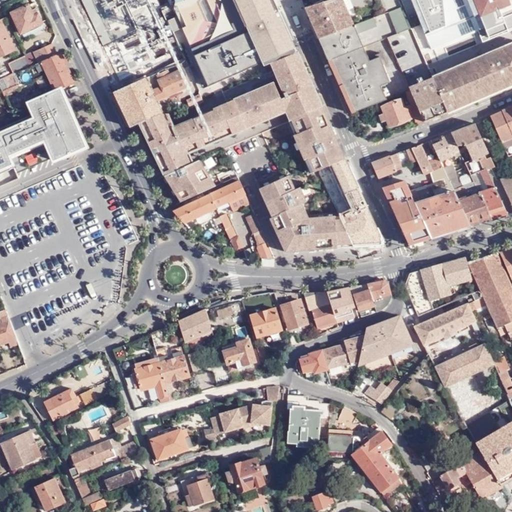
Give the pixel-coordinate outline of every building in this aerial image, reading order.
[(72,0),(92,42),(161,9),(157,0),(72,0)] [(297,50),(274,0),(168,0),(177,18),(168,23),(173,34),(183,29),(209,88),(297,50)] [(329,0),(306,8),(320,39),(354,26),(344,0),(329,0)] [(387,13),(402,7),(399,0),(379,0),(385,13),(387,13)] [(422,0),(408,0),(414,13),(426,8),(422,0)] [(447,24),(457,49),(511,24),(511,20),(503,0),(447,24)] [(34,2),(9,15),(17,33),(20,31),(21,33),(42,23),(35,8),(33,9),(32,7),(36,6),(34,2)] [(402,7),(387,13),(396,34),(411,28),(402,7)] [(165,19),(162,12),(150,17),(154,24),(165,19)] [(422,23),(411,28),(422,56),(443,47),(435,29),(432,30),(425,13),(419,16),(422,23)] [(320,39),(329,61),(364,48),(358,34),(377,27),(374,18),(354,26),(320,39)] [(0,21),(0,57),(14,51),(0,21)] [(116,43),(110,46),(115,56),(122,53),(124,59),(143,49),(133,30),(114,38),(116,43)] [(109,41),(108,38),(97,43),(100,48),(107,45),(106,42),(109,41)] [(100,48),(97,43),(90,46),(92,51),(100,48)] [(56,55),(51,44),(24,56),(29,67),(56,55)] [(511,44),(433,79),(448,113),(511,85),(511,44)] [(366,55),(364,48),(329,61),(353,113),(387,100),(382,86),(386,85),(381,72),(386,70),(389,69),(381,50),(366,55)] [(275,72),(301,60),(298,52),(271,64),(275,72)] [(56,55),(29,67),(19,71),(25,84),(30,82),(43,76),(48,86),(49,85),(53,93),(74,83),(60,53),(56,55)] [(9,63),(14,74),(19,71),(29,67),(24,56),(9,63)] [(184,114),(188,122),(179,126),(189,150),(197,146),(198,150),(212,144),(210,141),(224,135),(225,138),(287,112),(318,98),(301,60),(275,72),(277,75),(272,77),(270,74),(204,103),(204,104),(184,114)] [(140,124),(144,122),(161,114),(164,115),(158,101),(190,87),(183,69),(170,75),(168,71),(158,75),(160,80),(159,80),(162,87),(153,92),(148,78),(115,93),(132,128),(140,124)] [(386,70),(381,72),(386,85),(391,83),(386,70)] [(410,89),(412,93),(424,122),(448,113),(433,79),(424,83),(422,78),(418,80),(420,85),(410,89)] [(30,82),(25,84),(4,93),(13,111),(29,104),(38,99),(30,82)] [(36,119),(0,134),(0,173),(16,167),(11,157),(46,143),(56,163),(92,148),(64,91),(29,104),(36,119)] [(424,122),(412,93),(407,93),(412,106),(410,107),(409,106),(405,107),(401,100),(383,107),(386,114),(381,116),(383,122),(388,120),(390,127),(415,117),(417,123),(416,126),(424,122)] [(190,109),(204,103),(200,95),(187,101),(190,109)] [(318,98),(287,112),(291,122),(293,121),(322,108),(318,98)] [(511,107),(502,111),(511,134),(511,107)] [(326,169),(345,160),(322,108),(293,121),(299,134),(296,136),(295,137),(298,145),(303,144),(305,148),(301,149),(306,161),(310,159),(316,173),(320,172),(326,169)] [(490,117),(492,122),(511,168),(511,134),(502,111),(490,117)] [(173,124),(168,115),(164,115),(161,114),(144,122),(149,130),(165,123),(173,124)] [(299,134),(293,121),(291,122),(290,122),(296,136),(299,134)] [(149,130),(144,122),(140,124),(144,132),(149,130)] [(162,170),(165,176),(189,165),(185,155),(184,152),(189,150),(179,126),(175,128),(173,124),(165,123),(149,130),(154,140),(149,143),(162,170)] [(473,160),(466,163),(465,163),(471,175),(487,170),(495,168),(475,124),(452,133),(458,147),(465,144),(473,160)] [(149,143),(154,140),(149,130),(144,132),(149,143)] [(431,141),(436,152),(439,158),(441,162),(455,155),(454,153),(460,151),(458,147),(452,133),(431,141)] [(224,135),(210,141),(212,144),(225,138),(224,135)] [(434,173),(444,168),(441,162),(439,158),(428,162),(420,145),(413,148),(419,161),(425,175),(433,172),(434,173)] [(419,161),(413,148),(373,163),(379,179),(397,171),(397,169),(419,161)] [(185,155),(189,165),(193,164),(189,153),(185,155)] [(310,159),(306,161),(313,175),(316,173),(310,159)] [(197,162),(193,164),(189,165),(165,176),(166,177),(181,203),(193,198),(201,194),(212,189),(209,183),(213,182),(203,167),(200,168),(197,162)] [(454,164),(444,169),(455,190),(463,186),(454,164)] [(346,206),(364,198),(350,166),(332,174),(346,206)] [(460,202),(458,199),(455,190),(444,169),(444,168),(434,173),(433,173),(437,183),(410,193),(412,196),(414,200),(432,238),(471,226),(460,202)] [(511,205),(500,180),(495,168),(487,170),(508,214),(511,213),(511,205)] [(320,172),(329,192),(335,189),(326,169),(320,172)] [(487,170),(471,175),(474,182),(492,219),(508,214),(487,170)] [(511,176),(500,180),(511,205),(511,176)] [(283,178),(259,189),(262,194),(265,194),(269,204),(267,205),(272,218),(274,217),(278,227),(275,227),(286,252),(354,247),(340,216),(301,218),(295,204),(298,202),(293,191),(289,193),(283,178)] [(390,203),(395,201),(412,196),(410,193),(405,181),(383,188),(390,203)] [(235,212),(250,205),(240,182),(209,196),(216,210),(231,203),(235,212)] [(463,186),(455,190),(458,199),(470,195),(471,198),(460,202),(471,226),(492,219),(474,182),(463,186)] [(335,189),(329,192),(333,201),(339,198),(335,189)] [(184,224),(216,210),(209,196),(204,198),(201,194),(193,198),(195,202),(173,213),(184,224)] [(395,201),(390,203),(409,245),(432,238),(414,200),(397,206),(395,201)] [(217,226),(223,224),(222,223),(220,218),(214,221),(217,226)] [(259,246),(268,243),(257,219),(248,222),(259,246)] [(229,220),(222,223),(223,224),(238,253),(245,251),(238,238),(239,238),(229,220)] [(263,259),(276,260),(268,243),(259,246),(258,249),(263,259)] [(511,248),(500,253),(511,278),(511,277),(511,248)] [(478,299),(483,297),(486,302),(493,327),(511,319),(511,287),(498,254),(468,264),(480,290),(476,292),(475,293),(478,299)] [(419,317),(442,307),(460,300),(465,297),(462,291),(455,294),(452,286),(471,279),(476,292),(480,290),(468,264),(466,258),(410,274),(406,286),(419,317)] [(359,318),(379,311),(382,310),(385,308),(387,305),(389,303),(392,295),(388,283),(386,281),(351,288),(359,318)] [(83,288),(75,292),(80,301),(87,297),(83,288)] [(300,294),(282,292),(276,294),(281,310),(283,309),(290,330),(309,324),(301,300),(302,300),(300,294)] [(328,293),(337,322),(354,317),(349,298),(336,302),(334,292),(328,293)] [(328,293),(316,294),(304,294),(309,310),(312,309),(317,328),(337,322),(328,293)] [(478,299),(475,293),(465,297),(460,300),(463,306),(467,304),(478,299)] [(250,309),(259,337),(283,330),(272,294),(243,299),(246,310),(250,309)] [(486,302),(483,297),(478,299),(467,304),(471,312),(476,310),(475,307),(486,302)] [(219,304),(213,307),(206,310),(213,331),(215,331),(249,320),(246,310),(243,299),(227,303),(219,304)] [(463,306),(445,314),(422,324),(416,327),(446,387),(495,364),(491,356),(471,312),(467,304),(463,306)] [(419,317),(422,324),(445,314),(442,307),(419,317)] [(0,318),(2,323),(0,323),(0,344),(8,342),(10,346),(18,343),(5,309),(0,311),(0,318)] [(186,343),(213,331),(206,310),(180,321),(186,343)] [(332,349),(322,352),(322,351),(318,352),(318,353),(312,355),(312,358),(302,360),(306,372),(315,370),(316,372),(357,362),(359,366),(369,362),(368,358),(381,353),(382,357),(391,353),(390,350),(403,345),(404,349),(412,345),(400,316),(367,329),(366,333),(344,339),(346,345),(335,348),(334,346),(331,347),(332,349)] [(511,338),(511,319),(493,327),(511,338)] [(165,342),(161,329),(152,333),(155,345),(165,342)] [(250,340),(224,347),(231,372),(247,367),(246,365),(257,362),(250,340)] [(127,360),(124,345),(114,350),(118,363),(127,360)] [(403,345),(390,350),(391,353),(404,349),(403,345)] [(172,388),(171,382),(190,377),(182,347),(173,350),(173,353),(168,354),(166,348),(157,351),(159,358),(170,401),(176,399),(172,388)] [(264,347),(258,349),(262,364),(269,362),(264,347)] [(491,356),(495,364),(499,375),(509,371),(511,369),(511,361),(510,358),(507,349),(491,356)] [(196,353),(189,355),(194,371),(201,369),(196,353)] [(368,358),(369,362),(382,357),(381,353),(368,358)] [(160,396),(162,403),(170,401),(159,358),(135,365),(137,374),(132,376),(135,387),(140,394),(143,393),(144,395),(151,393),(152,398),(160,396)] [(89,377),(83,363),(76,367),(81,380),(89,377)] [(499,375),(507,391),(511,389),(511,378),(509,371),(499,375)] [(210,372),(202,375),(205,387),(214,385),(210,372)] [(190,377),(171,382),(172,388),(192,382),(190,377)] [(388,387),(393,391),(400,381),(395,377),(388,387)] [(111,380),(80,394),(85,405),(116,390),(111,380)] [(485,416),(469,381),(452,388),(467,424),(485,416)] [(367,393),(382,405),(393,391),(388,387),(382,383),(379,389),(373,385),(367,393)] [(210,419),(214,431),(215,436),(244,427),(244,426),(250,424),(261,425),(270,426),(273,402),(278,403),(280,387),(267,389),(268,401),(263,403),(262,406),(253,405),(221,415),(221,416),(210,419)] [(69,390),(45,402),(53,420),(69,412),(68,409),(80,403),(77,397),(73,399),(69,390)] [(319,448),(321,418),(330,419),(331,405),(321,404),(321,402),(308,401),(308,397),(288,395),(287,409),(292,409),(289,443),(298,444),(298,447),(319,448)] [(390,402),(382,412),(391,419),(399,409),(390,402)] [(358,414),(345,408),(338,421),(351,427),(358,414)] [(468,429),(483,454),(502,485),(511,479),(511,426),(504,431),(495,413),(468,429)] [(70,423),(74,432),(92,425),(88,415),(70,423)] [(117,431),(132,424),(130,416),(114,424),(117,431)] [(61,432),(57,423),(49,427),(53,435),(61,432)] [(361,442),(364,446),(353,455),(381,492),(399,479),(381,454),(393,444),(379,427),(377,428),(374,430),(361,442)] [(186,428),(179,430),(154,438),(152,439),(157,455),(155,456),(156,460),(193,448),(186,428)] [(160,434),(153,436),(154,438),(179,430),(179,428),(172,430),(171,428),(159,431),(160,434)] [(211,444),(217,442),(215,436),(214,431),(206,430),(203,431),(206,442),(210,441),(211,444)] [(31,431),(1,443),(12,469),(41,456),(31,431)] [(352,453),(353,455),(364,446),(361,442),(358,437),(351,436),(329,435),(328,451),(352,453)] [(115,451),(119,449),(122,448),(118,437),(73,455),(77,467),(69,471),(72,477),(80,474),(80,472),(92,467),(92,469),(103,464),(102,462),(107,460),(108,461),(117,457),(115,451)] [(122,448),(119,449),(124,461),(142,452),(138,440),(122,448)] [(431,474),(437,470),(443,466),(434,453),(423,460),(431,474)] [(474,506),(504,488),(502,485),(483,454),(447,474),(441,477),(449,489),(450,490),(452,490),(454,489),(462,485),(474,506)] [(256,458),(230,465),(231,470),(226,471),(229,483),(235,481),(238,491),(267,482),(264,474),(267,474),(264,465),(259,466),(256,458)] [(441,477),(447,474),(443,466),(437,470),(441,477)] [(134,467),(104,479),(105,482),(135,471),(134,467)] [(135,471),(105,482),(106,483),(109,492),(138,479),(135,471)] [(208,474),(182,483),(191,506),(215,498),(208,479),(210,478),(208,474)] [(87,475),(74,481),(85,506),(107,496),(104,490),(91,495),(84,479),(88,477),(87,475)] [(55,479),(36,487),(46,511),(66,504),(55,479)] [(324,493),(313,496),(318,511),(328,508),(327,505),(333,503),(329,492),(324,493)] [(105,507),(103,500),(91,505),(94,511),(105,507)] [(269,511),(267,503),(254,507),(255,511),(269,511)]
